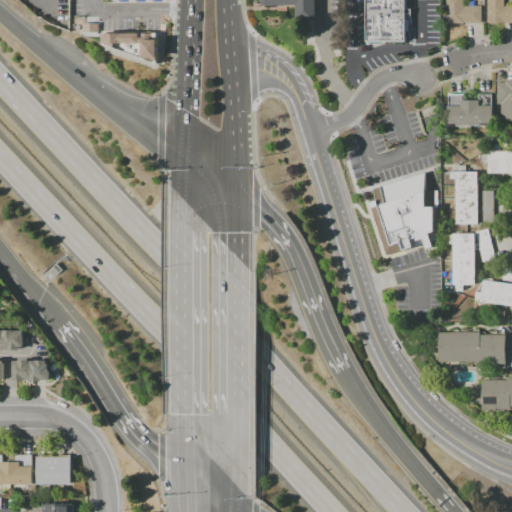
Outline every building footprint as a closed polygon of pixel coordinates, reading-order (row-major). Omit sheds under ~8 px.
[(315,0),(316,21),(297,21),(296,5),(263,6),(262,0),(315,0)] [(406,41),(368,42),(367,0),(405,0),(406,20),(409,20),(409,32),(406,32),(406,41)] [(482,23),(446,23),(446,0),(464,0),(464,6),(482,6),(482,23)] [(511,24),(505,24),(505,23),(487,23),(487,0),(505,0),(505,7),(511,7),(511,24)] [(82,32),(82,23),(99,24),(99,32),(82,32)] [(104,44),(104,34),(154,34),(153,37),(157,37),(157,40),(159,40),(159,59),(157,59),(157,61),(154,61),(154,63),(146,59),(143,59),(144,44),(116,44),(116,48),(104,44)] [(511,121),(501,121),(501,104),(498,104),(498,83),(506,83),(506,80),(511,80),(511,121)] [(456,126),(455,124),(448,125),(448,107),(449,107),(449,95),(464,94),(465,102),(478,102),(478,95),(493,94),(493,124),(481,124),(481,126),(456,126)] [(511,173),(489,174),(489,161),(482,161),(482,156),(489,156),(489,152),(511,151),(511,173)] [(479,225),(458,225),(457,179),(453,179),(453,173),(451,173),(451,164),(459,164),(459,166),(466,165),(466,172),(479,172),(479,173),(478,173),(479,208),(482,208),(481,191),(494,191),(494,194),(496,194),(496,197),(494,197),(495,222),(482,223),(482,214),(479,214),(479,223),(479,225)] [(435,232),(434,233),(437,241),(432,243),(434,247),(427,250),(425,244),(386,256),(370,203),(378,201),(374,189),(425,172),(425,191),(438,191),(438,208),(435,208),(435,232)] [(463,292),(456,292),(456,285),(453,285),(453,234),(475,234),(475,244),(478,244),(476,232),(488,229),(496,260),(482,263),(479,250),(476,250),(476,276),(475,276),(475,285),(463,285),(463,292)] [(511,306),(481,303),(481,300),(475,299),(476,292),(482,293),(484,281),(511,284),(511,281),(503,281),(504,267),(511,268),(511,306)] [(0,332),(27,332),(27,348),(22,348),(22,352),(0,352),(0,332)] [(505,367),(471,367),(471,364),(453,364),(453,360),(437,361),(437,354),(439,354),(439,340),(437,340),(437,333),(440,333),(440,332),(481,332),(481,335),(507,335),(507,363),(505,363),(505,367)] [(53,362),(53,366),(55,366),(55,371),(56,371),(56,373),(57,374),(57,375),(57,378),(57,379),(55,381),(55,382),(48,382),(48,384),(37,383),(31,382),(31,383),(19,383),(19,363),(24,363),(24,362),(35,362),(35,366),(37,366),(37,363),(42,363),(42,362),(53,362)] [(511,412),(483,412),(483,404),(470,404),(470,390),(483,390),(483,381),(509,381),(509,377),(511,377),(511,412)] [(0,486),(0,457),(5,457),(5,464),(19,464),(19,457),(34,457),(34,468),(36,468),(36,486),(24,486),(24,490),(3,490),(3,486),(0,486)] [(40,486),(40,459),(74,459),(74,486),(40,486)]
